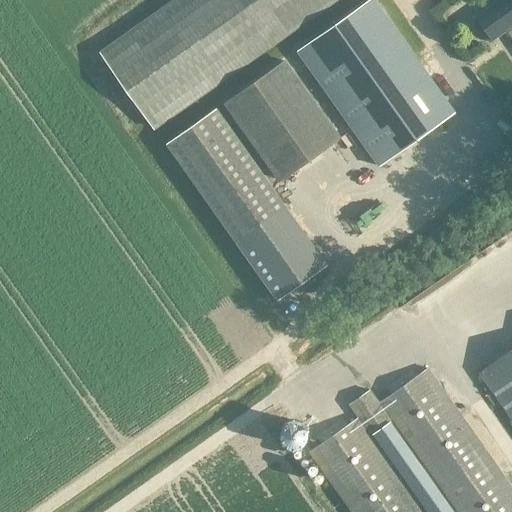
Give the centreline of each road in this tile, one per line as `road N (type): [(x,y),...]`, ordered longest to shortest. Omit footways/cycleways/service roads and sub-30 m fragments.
road 1 (track): [(511,152),(316,297),(276,347),(43,511)]
road 2 (track): [(112,511),(295,382),(511,282)]
